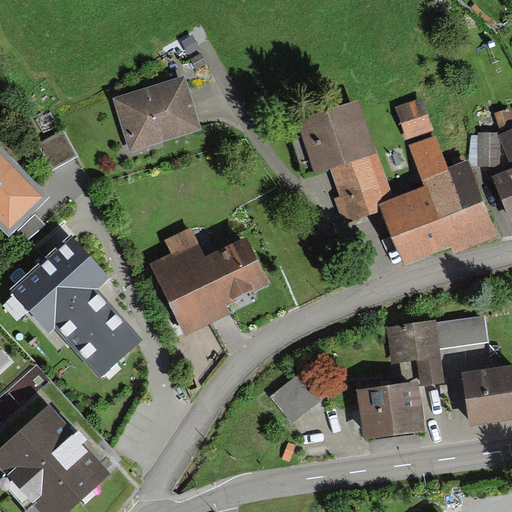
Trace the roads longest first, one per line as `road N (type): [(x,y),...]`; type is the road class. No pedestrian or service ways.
road 1 (residential): [(151,511),(155,485),(229,367),(266,336),(311,311),(511,248)]
road 2 (tertiary): [(170,511),(309,477),(511,450)]
